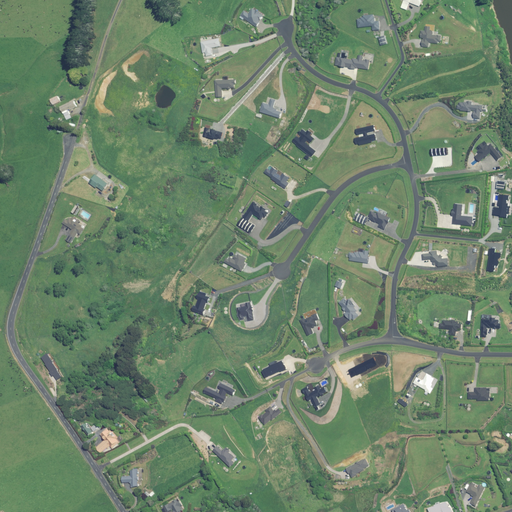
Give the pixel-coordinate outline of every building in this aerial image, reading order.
[(403,0),(401,7),(407,10),(409,3),(419,7),(421,0),(420,0),(403,0)] [(244,11),(240,16),(256,27),(264,16),(252,8),(248,14),(244,11)] [(357,20),(358,27),(372,26),(372,30),(379,29),(379,21),(374,21),(373,15),(362,16),(362,17),(360,18),(360,19),(357,20)] [(430,27),(425,26),(425,32),(421,31),(420,38),(422,38),(421,46),(428,47),(428,42),(437,44),(437,41),(440,42),(441,36),(432,35),(432,30),(429,30),(430,27)] [(218,38),(201,42),(203,53),(205,52),(206,56),(212,55),(211,48),(220,46),(218,38)] [(336,57),(335,65),(349,67),(349,68),(354,69),(355,68),(368,70),(369,60),(365,60),(365,61),(362,61),(363,56),(358,55),(357,60),(351,59),(351,60),(336,57)] [(234,79),(214,81),(215,97),(222,97),(221,88),(233,87),(233,84),(234,84),(234,79)] [(57,96),(50,99),(52,105),(60,101),(57,96)] [(262,103),(259,112),(279,118),(281,112),(276,111),(277,109),(272,108),(275,100),(270,99),(268,105),(262,103)] [(73,100),(60,107),(63,113),(76,107),(73,100)] [(467,103),(459,102),(458,106),(457,106),(456,109),(460,109),(460,111),(470,111),(470,110),(473,110),(473,118),(479,119),(480,112),(482,112),(482,106),(471,105),(471,102),(467,102),(467,103)] [(354,139),(355,145),(359,144),(359,145),(371,142),(371,141),(376,140),(375,134),(367,136),(366,133),(374,131),(373,126),(355,130),(356,135),(363,134),(364,136),(354,139)] [(222,132),(205,128),(203,136),(214,139),(214,138),(217,139),(217,138),(220,139),(222,132)] [(297,136),(292,141),(297,145),(297,146),(311,157),(315,151),(305,143),(307,140),(310,143),(313,139),(309,135),(311,133),(307,130),(306,133),(302,129),(299,133),(301,136),(299,138),(297,136)] [(479,154),(474,157),(478,162),(490,153),(496,160),(501,157),(491,144),(488,146),(485,141),(478,147),(480,149),(477,152),(479,154)] [(430,149),(431,156),(446,154),(446,148),(430,149)] [(271,179),(284,189),(288,183),(286,181),(289,178),(282,174),(280,176),(276,173),(277,171),(272,168),(270,170),(267,168),(264,172),(272,178),(271,179)] [(107,184),(95,175),(89,183),(95,188),(96,187),(102,191),(107,184)] [(505,182),(497,181),(496,188),(504,189),(505,182)] [(507,195),(499,194),(498,205),(500,205),(500,208),(493,207),(492,215),(500,216),(500,217),(506,218),(507,214),(508,214),(509,206),(507,206),(507,203),(506,203),(507,195)] [(241,220),(254,228),(260,219),(253,215),(258,209),(265,214),(267,212),(269,212),(270,210),(271,211),(271,210),(272,208),(270,204),(265,201),(264,202),(261,200),(262,199),(257,195),(241,220)] [(462,205),(454,204),(453,210),(451,210),(451,216),(453,216),(452,224),(471,226),(472,217),(461,216),(462,205)] [(376,214),(371,212),(369,216),(370,216),(368,219),(375,222),(379,223),(378,226),(384,229),(390,218),(377,212),(376,214)] [(367,218),(357,213),(354,220),(364,224),(367,218)] [(71,219),(69,218),(67,220),(65,219),(62,223),(72,229),(65,240),(70,243),(77,233),(79,234),(83,229),(80,227),(81,225),(78,223),(79,221),(72,217),(71,219)] [(495,249),(489,249),(488,255),(489,255),(487,271),(494,272),(495,265),(499,266),(499,262),(497,261),(498,258),(500,258),(501,254),(494,253),(495,249)] [(349,257),(349,260),(368,263),(369,251),(363,250),(362,252),(358,252),(358,253),(354,252),(354,254),(349,253),(349,257)] [(429,254),(422,255),(422,260),(430,259),(430,261),(438,266),(448,265),(447,258),(442,259),(441,258),(442,257),(440,255),(439,256),(437,255),(437,251),(429,252),(429,254)] [(226,258),(224,262),(241,271),(245,264),(243,263),(246,259),(238,254),(237,256),(234,255),(232,259),(229,257),(228,260),(226,258)] [(193,305),(191,310),(203,315),(205,310),(203,309),(206,302),(207,303),(209,298),(204,296),(205,294),(199,291),(196,298),(198,299),(195,306),(193,305)] [(347,301),(344,298),(338,303),(346,312),(344,314),(348,319),(348,318),(350,320),(352,319),(353,320),(358,316),(355,312),(356,311),(353,307),(355,306),(349,299),(347,301)] [(254,320),(250,302),(245,303),(245,306),(237,308),(239,320),(244,319),(243,316),(247,315),(248,321),(254,320)] [(304,318),(300,320),(307,336),(313,333),(311,328),(317,325),(315,321),(318,319),(316,314),(305,319),(304,318)] [(490,319),(481,319),(480,337),(486,337),(486,334),(487,334),(487,327),(500,328),(500,324),(498,324),(498,320),(495,320),(495,318),(490,318),(490,319)] [(451,321),(443,321),(442,324),(440,324),(440,329),(450,329),(449,335),(455,335),(455,331),(457,331),(457,328),(461,328),(461,324),(458,324),(458,322),(455,322),(455,321),(451,320),(451,321)] [(53,362),(47,354),(41,358),(45,364),(56,380),(61,376),(52,363),(53,362)] [(373,357),(348,369),(352,377),(377,365),(373,357)] [(261,370),(264,378),(280,371),(280,372),(286,369),(282,361),(268,367),(261,370)] [(416,377),(413,383),(426,390),(425,391),(430,394),(433,389),(430,387),(432,384),(431,384),(434,378),(431,377),(431,376),(426,374),(423,381),(416,377)] [(206,388),(204,393),(216,398),(215,401),(221,404),(223,401),(227,393),(232,395),(234,389),(220,383),(218,388),(220,389),(219,393),(206,388)] [(304,393),(308,401),(311,399),(316,410),(318,409),(317,406),(320,404),(316,397),(326,392),(323,387),(320,389),(318,385),(313,388),(312,385),(301,390),(303,394),(304,393)] [(468,392),(468,398),(477,398),(477,400),(489,401),(489,392),(486,392),(486,388),(475,388),(475,392),(468,392)] [(407,404),(400,399),(398,402),(405,407),(407,404)] [(258,417),(264,425),(281,412),(274,404),(265,411),(267,412),(262,416),(261,415),(258,417)] [(86,423),(81,426),(87,435),(93,432),(86,423)] [(96,447),(100,452),(109,445),(111,448),(118,442),(116,439),(117,438),(110,430),(109,431),(107,429),(100,434),(105,440),(96,447)] [(217,446),(213,451),(229,467),(233,463),(231,460),(233,458),(228,452),(229,451),(225,448),(222,451),(217,446)] [(365,458),(346,468),(349,474),(349,473),(352,477),(357,474),(356,474),(364,470),(363,468),(369,465),(365,458)] [(137,486),(136,469),(130,469),(130,476),(121,477),(121,483),(130,482),(130,487),(137,486)] [(470,503),(475,506),(484,487),(479,485),(477,488),(474,487),(475,484),(471,483),(466,492),(471,494),(471,495),(473,497),(470,503)] [(172,502),(163,507),(165,511),(166,511),(173,509),(174,511),(172,511),(179,511),(182,510),(180,506),(182,505),(179,501),(177,502),(176,500),(172,502)] [(446,502),(427,509),(428,511),(440,511),(443,511),(442,511),(451,511),(450,507),(448,508),(446,502)]
